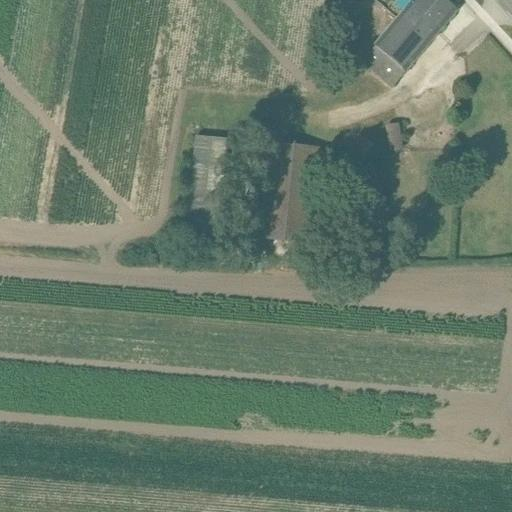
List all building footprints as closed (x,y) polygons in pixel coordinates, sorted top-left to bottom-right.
[(458,11),(445,0),(413,0),(363,63),(393,88),(458,11)] [(401,124),(387,126),(390,151),(404,150),(401,124)] [(343,157),(360,168),(375,145),(359,133),(343,157)] [(186,234),(218,237),(228,140),(196,136),(186,234)] [(263,242),(313,247),(321,149),(271,145),(263,242)]
